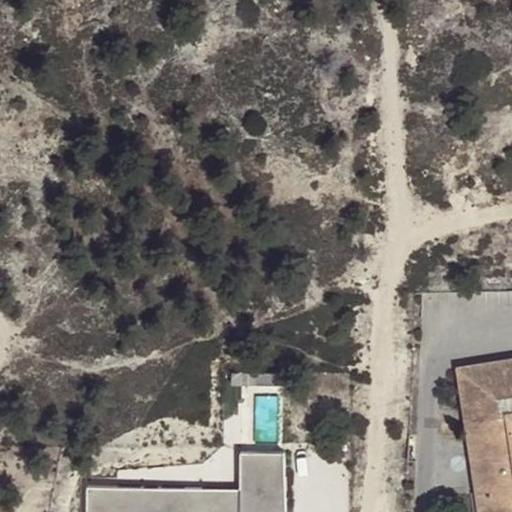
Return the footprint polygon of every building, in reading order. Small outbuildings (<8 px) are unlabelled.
[(484,511),(511,511),(511,361),(462,369),(473,438),(484,436),(491,483),(480,485),(484,511)] [(473,438),(480,485),(491,483),(484,436),(473,438)] [(287,511),(286,482),(285,451),(257,451),(240,451),(240,487),(240,496),(202,496),(203,487),(159,488),(158,496),(144,496),(144,487),(87,487),(86,511),(287,511)] [(159,488),(144,487),(144,496),(158,496),(159,488)] [(240,487),(203,487),(202,496),(240,496),(240,487)]
